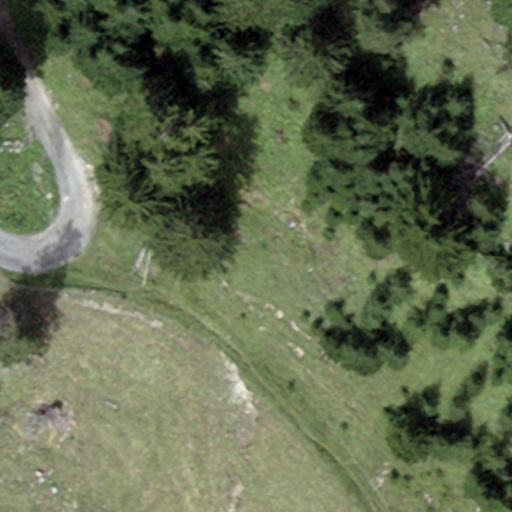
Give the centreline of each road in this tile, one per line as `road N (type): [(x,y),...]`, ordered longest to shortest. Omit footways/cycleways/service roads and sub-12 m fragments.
road 1 (track): [(54,263),(230,355),(375,511)]
road 2 (track): [(0,244),(54,263),(82,190),(0,24)]
